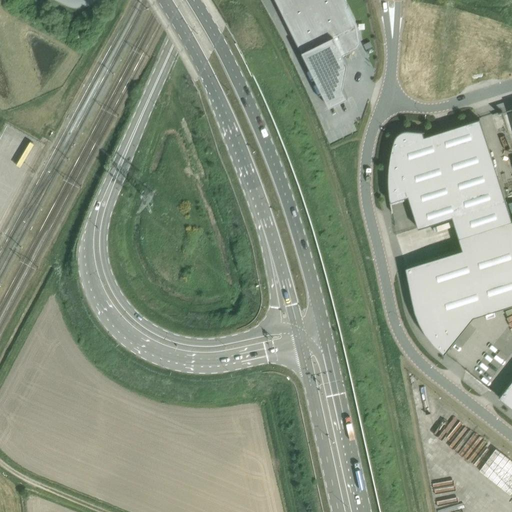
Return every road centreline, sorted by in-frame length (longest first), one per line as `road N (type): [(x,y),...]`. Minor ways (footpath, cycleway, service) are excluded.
road 1 (tertiary): [(191,0),(93,212),(89,273),(121,330),(174,360),(234,360),(302,346)]
road 2 (tertiary): [(260,332),(202,343),(156,331),(112,287),(102,251),(106,214),(200,0)]
road 3 (tertiary): [(511,437),(426,370),(399,336),(365,186),(382,100)]
road 4 (primary): [(323,332),(261,136),(192,0)]
road 5 (primary): [(165,0),(237,143),(277,266)]
road 6 (primary): [(364,511),(323,332)]
road 7 (primary): [(302,346),(338,511)]
road 8 (unclassified): [(382,100),(437,108),(511,85)]
